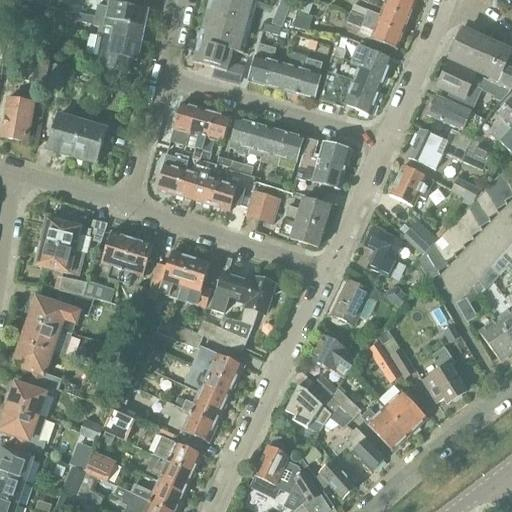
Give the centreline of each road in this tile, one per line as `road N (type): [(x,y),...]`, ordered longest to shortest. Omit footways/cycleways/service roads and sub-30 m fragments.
road 1 (residential): [(212,511),(320,272)]
road 2 (residential): [(380,144),(164,79)]
road 3 (residential): [(320,272),(132,205)]
road 4 (residential): [(366,511),(511,390)]
road 5 (residential): [(380,144),(442,0)]
road 6 (residential): [(320,272),(380,144)]
road 7 (residential): [(132,205),(164,79)]
